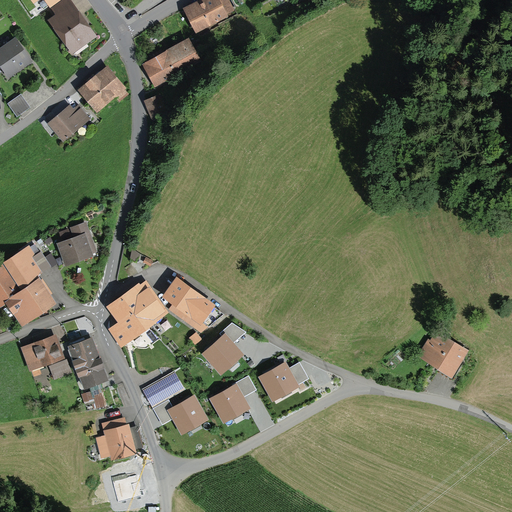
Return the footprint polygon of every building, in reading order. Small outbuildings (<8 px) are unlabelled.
[(98,35),(72,0),(61,0),(51,7),(55,13),(47,19),(72,54),(98,35)] [(228,16),(227,14),(233,11),(227,0),(196,0),(182,7),(195,33),(228,16)] [(33,60),(16,36),(0,46),(0,65),(8,78),(33,60)] [(202,60),(188,37),(142,63),(155,87),(202,60)] [(119,102),(129,94),(125,89),(127,87),(107,64),(77,89),(96,112),(115,97),(119,102)] [(30,107),(21,93),(7,103),(16,116),(30,107)] [(158,95),(144,99),(150,114),(163,109),(158,95)] [(63,142),(91,119),(78,103),(73,107),(69,104),(47,123),(63,142)] [(93,253),(97,251),(86,220),(69,227),(70,228),(59,232),(62,240),(56,242),(65,266),(94,256),(93,253)] [(21,289),(19,290),(36,316),(57,303),(38,275),(51,266),(35,241),(3,262),(21,289)] [(154,261),(146,256),(142,262),(150,267),(154,261)] [(19,290),(1,264),(0,264),(0,307),(0,308),(6,304),(21,326),(36,316),(19,290)] [(225,313),(174,277),(164,292),(169,298),(174,301),(168,309),(200,332),(225,313)] [(139,282),(124,292),(135,308),(148,327),(169,312),(146,279),(140,283),(139,282)] [(106,305),(117,321),(135,308),(124,292),(106,305)] [(120,346),(148,327),(135,308),(117,321),(107,328),(120,346)] [(220,334),(223,337),(225,336),(232,344),(246,332),(232,323),(220,334)] [(452,377),(469,349),(436,330),(430,339),(428,338),(417,356),(452,377)] [(30,371),(66,358),(57,333),(21,346),(30,371)] [(109,378),(93,335),(67,345),(84,388),(89,386),(101,381),(109,378)] [(221,369),(240,353),(232,344),(225,336),(223,337),(206,352),(221,369)] [(146,379),(165,363),(149,345),(131,361),(146,379)] [(72,372),(67,358),(48,365),(53,379),(72,372)] [(299,362),(287,369),(295,384),(296,386),(309,379),(299,362)] [(274,397),(295,384),(287,369),(284,365),(263,377),(274,397)] [(232,385),(234,387),(235,387),(242,398),(256,390),(248,376),(232,385)] [(107,406),(101,381),(89,386),(91,390),(81,393),(85,406),(92,404),(93,409),(107,406)] [(214,399),(225,418),(246,406),(242,398),(235,387),(234,387),(214,399)] [(204,418),(193,398),(171,410),(182,430),(204,418)] [(125,416),(101,423),(111,460),(137,453),(129,423),(127,423),(125,416)]
